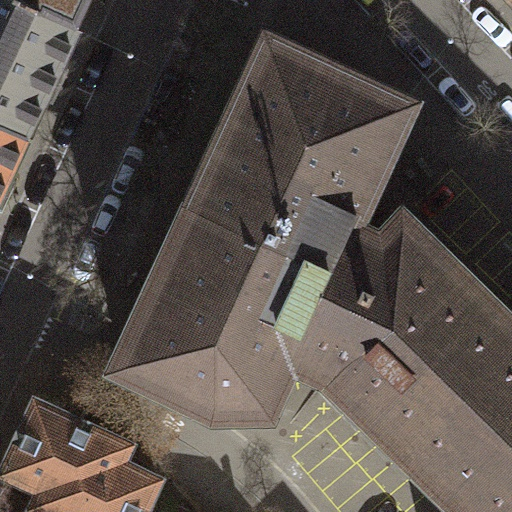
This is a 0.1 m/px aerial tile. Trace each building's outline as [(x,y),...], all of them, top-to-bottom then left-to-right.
[(22,0),(0,0),(0,121),(28,134),(78,26),(22,0)] [(22,0),(78,26),(87,7),(90,0),(22,0)] [(271,39),(196,200),(333,263),(351,224),(374,174),(407,102),(271,39)] [(0,193),(28,134),(0,121),(0,193)] [(382,238),(351,224),(333,263),(196,200),(121,361),(212,405),(267,405),(291,351),(329,369),(476,511),(511,511),(511,322),(403,216),(382,238)] [(129,442),(36,399),(4,470),(42,487),(34,504),(52,511),(141,511),(158,476),(121,459),(129,442)]
